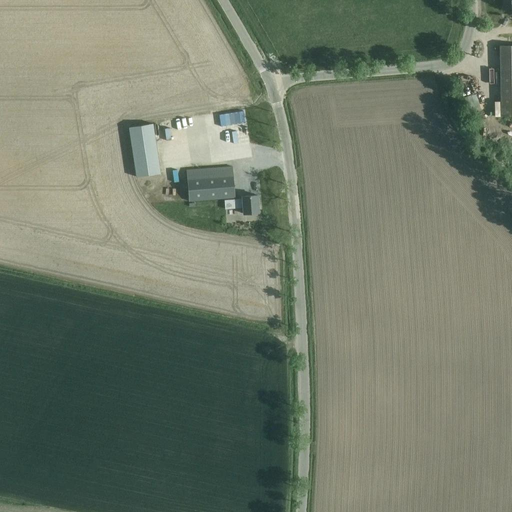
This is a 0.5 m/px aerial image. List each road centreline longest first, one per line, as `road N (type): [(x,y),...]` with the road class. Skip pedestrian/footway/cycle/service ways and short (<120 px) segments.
road 1 (unclassified): [(300,511),(301,276),(273,87)]
road 2 (unclassified): [(273,87),(437,72),(459,57),(471,30),(469,0)]
